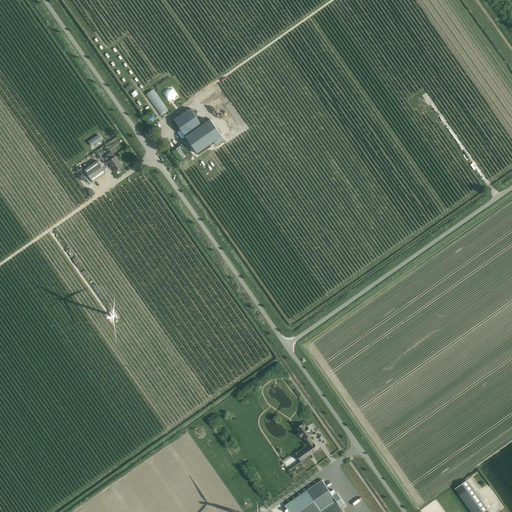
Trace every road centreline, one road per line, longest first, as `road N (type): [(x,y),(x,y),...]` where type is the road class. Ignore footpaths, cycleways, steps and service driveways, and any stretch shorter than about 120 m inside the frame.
road 1 (unclassified): [(45,0),(286,345)]
road 2 (unclassified): [(286,345),(511,187)]
road 3 (unclassified): [(405,511),(286,345)]
